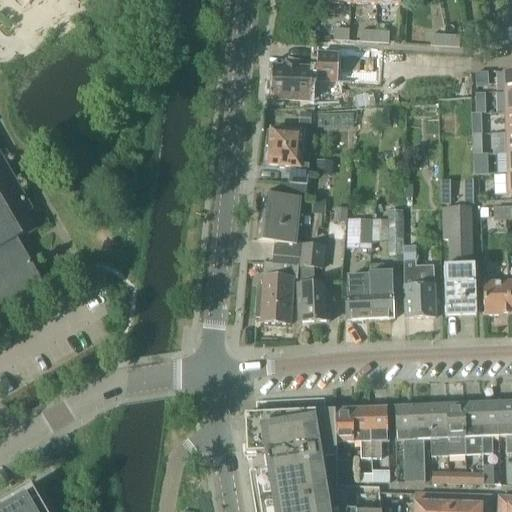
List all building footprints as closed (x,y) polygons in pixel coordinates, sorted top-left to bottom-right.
[(333,31),(332,43),(348,44),(348,32),(333,31)] [(492,35),(494,46),(506,43),(504,32),(492,35)] [(359,33),(358,44),(374,45),(375,34),(359,33)] [(375,34),(374,45),(388,46),(388,35),(375,34)] [(478,49),(494,46),(492,35),(476,38),(478,49)] [(429,47),(429,48),(445,49),(445,38),(430,37),(429,47)] [(459,38),(445,38),(445,49),(458,50),(459,49),(459,38)] [(380,85),(381,59),(315,56),(315,72),(295,71),(295,65),(285,65),(284,70),(271,69),(270,101),(308,103),(309,83),(380,85)] [(511,72),(502,72),(503,94),(511,93),(511,72)] [(511,93),(503,94),(503,114),(511,113),(511,93)] [(387,111),(374,112),(375,127),(388,126),(387,111)] [(511,113),(503,114),(504,135),(511,134),(511,113)] [(300,116),(299,127),(309,128),(310,117),(300,116)] [(480,124),(471,124),(471,136),(472,136),(480,136),(480,124)] [(270,132),(268,166),(290,168),(289,185),(305,187),(306,167),(299,167),(300,152),(303,152),(304,136),(301,136),(301,134),(270,132)] [(480,136),(472,136),(471,136),(471,156),(473,156),(480,156),(480,136)] [(0,319),(45,293),(16,243),(36,232),(26,216),(32,212),(13,179),(0,156),(0,319)] [(488,157),(475,157),(475,165),(488,165),(488,157)] [(316,165),(316,178),(331,179),(332,166),(316,165)] [(449,183),(439,183),(440,207),(449,207),(449,183)] [(262,242),(262,244),(272,245),(271,265),(296,266),(299,245),(305,187),(289,185),(279,185),(278,198),(266,197),(262,242)] [(314,204),(313,216),(324,216),(325,205),(314,204)] [(505,210),(493,210),(493,224),(505,224),(505,210)] [(471,268),(468,211),(440,212),(442,242),(447,242),(448,269),(442,269),(444,320),(475,319),(473,268),(471,268)] [(400,214),(386,214),(387,261),(401,260),(400,214)] [(371,246),(372,221),(347,221),(346,245),(371,246)] [(319,271),(323,249),(301,247),(299,269),(300,269),(301,287),(297,287),(298,325),(328,324),(327,286),(314,286),(314,270),(319,271)] [(415,249),(402,249),(403,288),(402,288),(403,322),(435,321),(433,276),(433,270),(415,270),(415,265),(418,261),(418,253),(415,249)] [(256,288),(254,320),(260,320),(259,325),(290,327),(292,286),(292,281),(297,281),(299,266),(296,266),(271,265),(263,265),(263,278),(262,278),(261,288),(256,288)] [(369,267),(369,276),(369,279),(370,323),(393,322),(391,275),(384,275),(383,267),(369,267)] [(346,294),(345,294),(346,324),(370,323),(369,279),(346,280),(346,294)] [(484,319),(508,317),(507,284),(482,285),(484,319)] [(255,417),(243,417),(245,456),(253,511),(379,511),(378,496),(378,490),(348,489),(337,488),(333,413),(324,414),(324,401),(255,405),(255,417)] [(511,406),(497,407),(498,439),(504,439),(505,456),(511,455),(511,406)] [(479,407),(462,408),(463,439),(464,457),(471,457),(481,457),(479,407)] [(497,407),(479,407),(481,457),(491,456),(490,439),(498,439),(497,407)] [(462,408),(446,409),(448,458),(457,457),(464,457),(463,439),(462,408)] [(428,409),(411,410),(413,486),(423,486),(423,441),(430,441),(428,409)] [(446,409),(428,409),(430,441),(430,458),(448,458),(446,409)] [(411,410),(394,411),(395,442),(403,442),(404,486),(413,486),(411,410)] [(385,411),(368,412),(370,461),(379,461),(378,444),(386,443),(385,411)] [(352,412),(333,413),(336,462),(346,462),(347,462),(346,444),(353,444),(352,412)] [(368,412),(352,412),(353,444),(353,445),(359,445),(360,461),(370,461),(368,412)] [(346,462),(336,462),(336,474),(347,474),(346,462)] [(492,468),(481,468),(481,475),(481,487),(492,488),(492,468)] [(388,473),(371,473),(371,476),(371,486),(388,485),(388,473)] [(431,474),(431,486),(448,487),(449,475),(431,474)] [(449,475),(448,487),(465,487),(465,475),(449,475)] [(465,475),(465,487),(481,487),(481,475),(465,475)] [(371,476),(358,476),(358,486),(371,486),(371,476)] [(42,511),(28,487),(0,503),(0,511),(42,511)] [(489,511),(490,499),(413,496),(412,511),(489,511)] [(511,511),(511,499),(497,499),(496,511),(511,511)]
